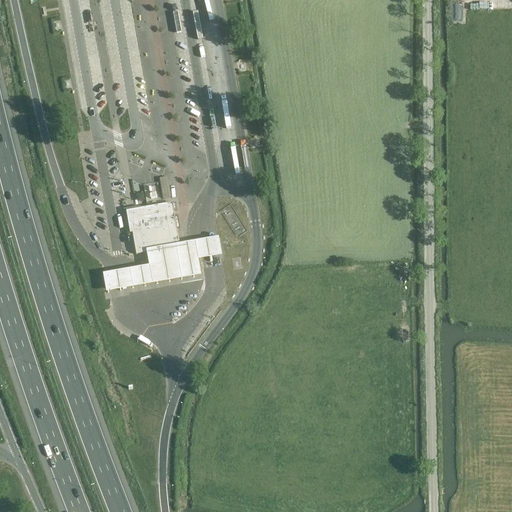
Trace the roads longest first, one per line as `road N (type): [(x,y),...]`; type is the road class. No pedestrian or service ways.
road 1 (unclassified): [(435,511),(428,0)]
road 2 (motorway): [(117,511),(0,137)]
road 3 (motorway): [(0,281),(78,511)]
road 4 (motorway): [(163,511),(163,449),(175,393)]
